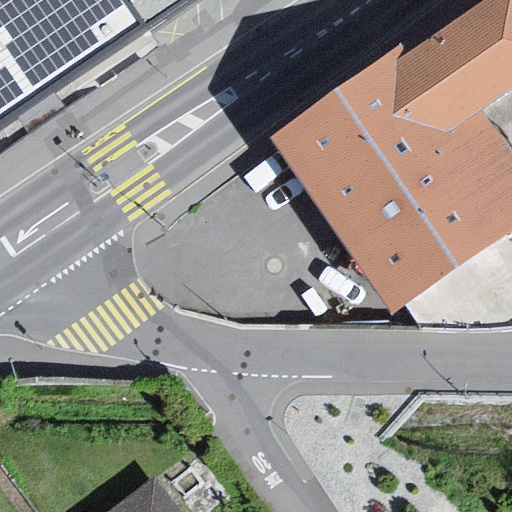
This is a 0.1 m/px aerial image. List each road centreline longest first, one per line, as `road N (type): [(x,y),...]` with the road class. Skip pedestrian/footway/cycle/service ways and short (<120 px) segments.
road 1 (primary): [(32,264),(411,0)]
road 2 (primary): [(320,0),(2,219)]
road 3 (residential): [(511,359),(222,348)]
road 4 (residential): [(222,348),(111,320),(47,285),(32,264)]
road 5 (residential): [(222,348),(222,381),(235,414),(303,511)]
